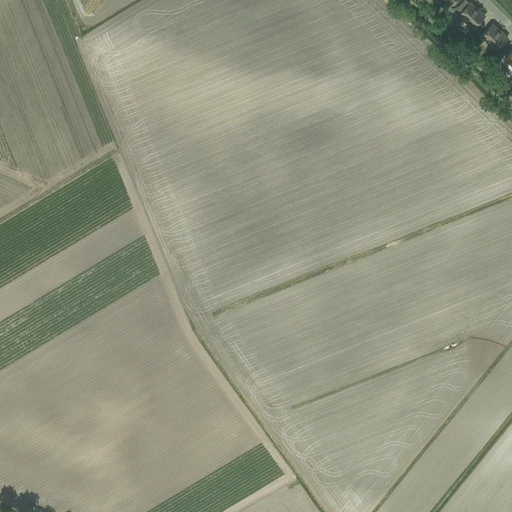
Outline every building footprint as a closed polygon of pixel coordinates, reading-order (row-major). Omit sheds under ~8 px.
[(473,27),(477,23),(484,15),(478,9),(477,10),(475,7),(469,2),(463,9),(458,13),(473,27)] [(453,11),(446,18),(451,22),(458,15),(457,15),(453,11)] [(495,49),(500,45),(507,37),(500,31),(500,32),(497,30),(497,29),(492,24),(481,35),(495,49)] [(474,40),(467,42),(469,49),(476,47),(474,40)] [(502,79),(499,83),(507,91),(511,87),(507,84),(502,79)]
